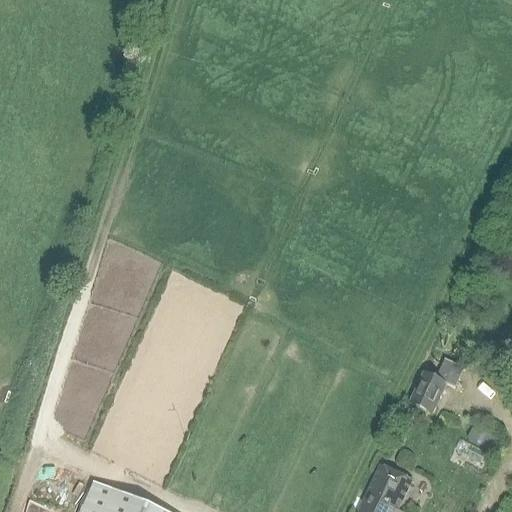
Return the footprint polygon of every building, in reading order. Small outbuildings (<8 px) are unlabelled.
[(439,360),(433,378),(453,385),(459,367),(439,360)] [(423,374),(409,407),(433,418),(448,386),(423,374)] [(474,427),(467,441),(490,452),(497,438),(474,427)] [(397,511),(412,483),(380,468),(359,511),(397,511)] [(79,511),(155,511),(92,484),(79,511)]
